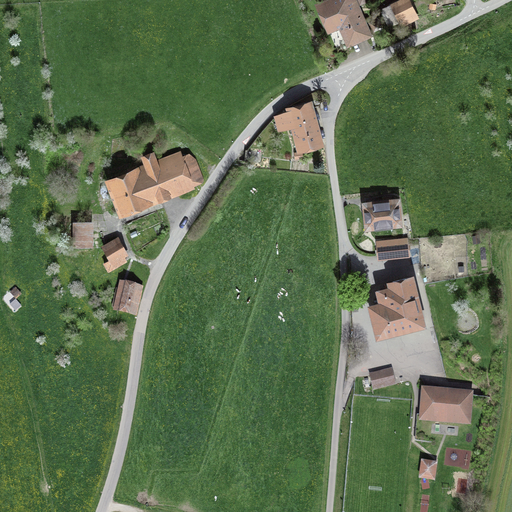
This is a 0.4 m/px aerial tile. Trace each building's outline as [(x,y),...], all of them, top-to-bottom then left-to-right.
[(341,22),(350,40),(366,33),(351,0),(334,0),(321,6),(330,27),(341,22)] [(395,7),(394,5),(382,10),(389,26),(401,21),(399,18),(410,12),(406,2),(395,7)] [(380,27),(377,21),(372,24),(374,30),(380,27)] [(284,112),(277,114),(274,116),(278,130),(295,125),(301,147),(318,143),(309,104),(283,111),(284,112)] [(261,163),(262,151),(246,150),(245,161),(261,163)] [(158,164),(154,154),(144,158),(145,162),(137,166),(138,169),(106,181),(118,210),(145,200),(145,198),(184,183),(187,190),(193,187),(192,184),(202,181),(193,158),(190,160),(187,153),(158,164)] [(400,224),(397,200),(391,201),(391,197),(383,198),(383,201),(364,203),(365,216),(363,216),(364,227),(400,224)] [(72,219),(72,244),(90,244),(90,219),(72,219)] [(104,248),(110,258),(104,262),(108,270),(126,260),(115,241),(104,248)] [(380,244),(382,258),(408,255),(406,241),(380,244)] [(383,284),(385,291),(378,292),(380,302),(372,303),(380,332),(420,322),(409,278),(383,284)] [(124,285),(119,308),(136,311),(141,289),(124,285)] [(395,384),(391,370),(370,375),(374,389),(395,384)] [(469,422),(471,395),(424,391),(421,418),(469,422)] [(422,476),(432,478),(434,465),(424,463),(422,476)]
